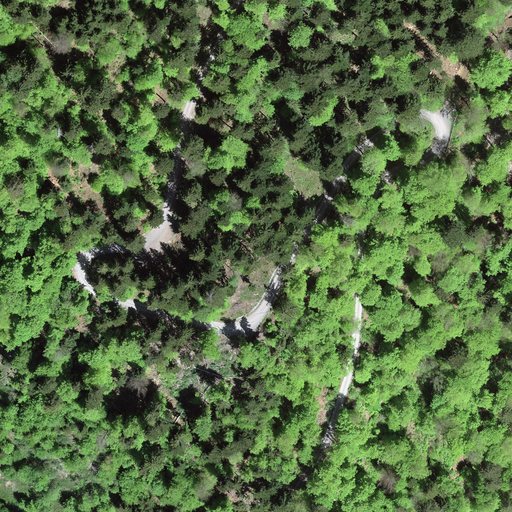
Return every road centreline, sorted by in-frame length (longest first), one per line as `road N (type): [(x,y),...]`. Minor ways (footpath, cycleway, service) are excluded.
road 1 (track): [(285,511),(326,442),(353,360),(364,219),(380,185),(426,158),(440,129),(431,115),(406,115),(356,153),(262,307),(242,324),(217,328),(97,293),(82,279),(86,255),(138,244),(161,225),(190,106),(239,0)]
road 2 (track): [(437,119),(493,31),(511,18)]
